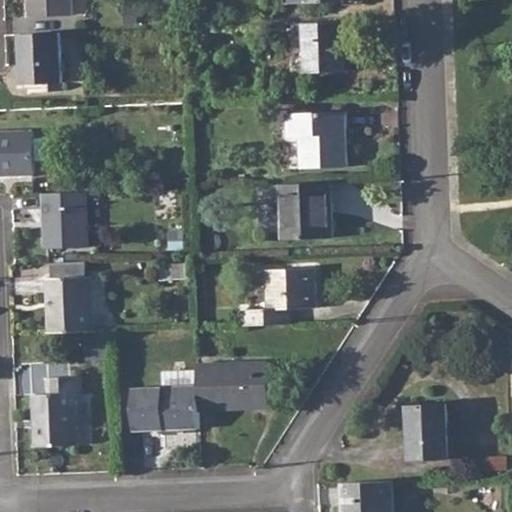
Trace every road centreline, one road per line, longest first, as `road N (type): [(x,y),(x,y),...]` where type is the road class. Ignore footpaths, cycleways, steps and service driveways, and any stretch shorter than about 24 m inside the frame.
road 1 (residential): [(286,491),(1,506)]
road 2 (residential): [(438,256),(403,297),(286,491)]
road 3 (residential): [(426,0),(438,256)]
